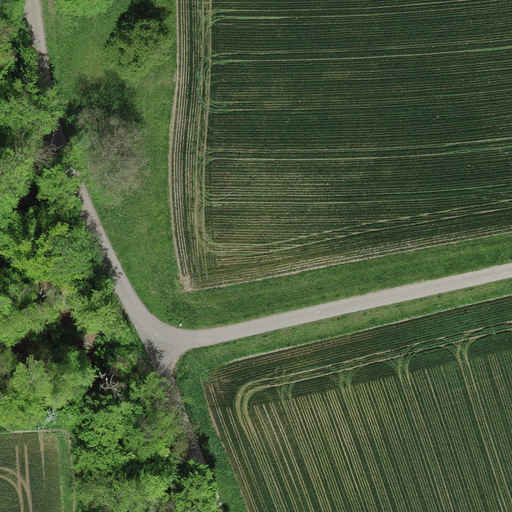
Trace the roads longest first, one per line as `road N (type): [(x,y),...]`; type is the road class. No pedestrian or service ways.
road 1 (residential): [(28,0),(57,123),(152,350)]
road 2 (track): [(152,350),(511,271)]
